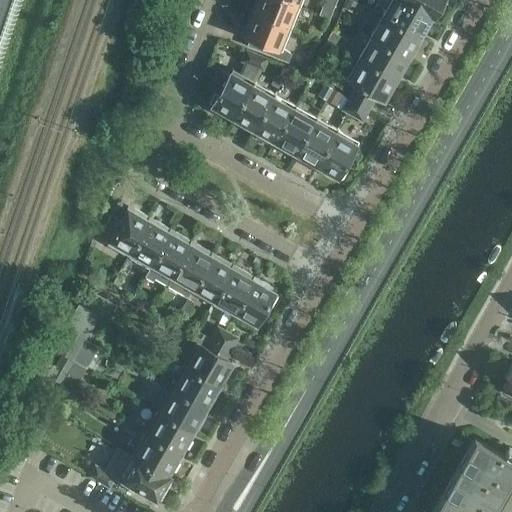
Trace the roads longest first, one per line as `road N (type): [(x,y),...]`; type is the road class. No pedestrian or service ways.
road 1 (secondary): [(233,511),(511,30)]
road 2 (residential): [(324,279),(142,169),(166,118)]
road 3 (residential): [(381,511),(511,278)]
road 4 (residential): [(324,279),(202,491),(210,511)]
road 5 (residential): [(484,0),(353,228)]
road 6 (residential): [(166,118),(353,228)]
road 7 (residential): [(166,118),(215,0)]
